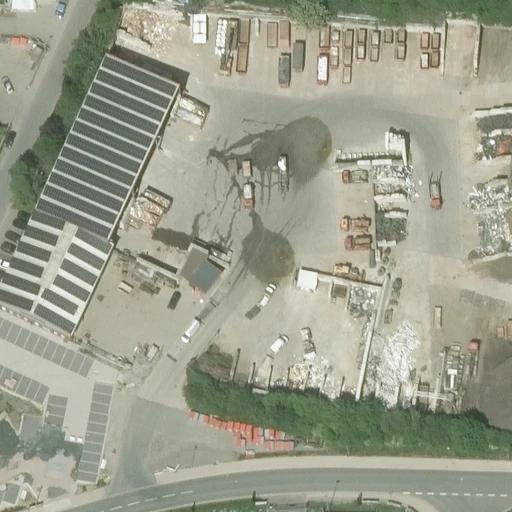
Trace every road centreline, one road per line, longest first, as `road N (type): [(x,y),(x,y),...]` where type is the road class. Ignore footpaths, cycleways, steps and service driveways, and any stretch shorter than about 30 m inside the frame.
road 1 (unclassified): [(464,484),(270,483),(133,500)]
road 2 (unclassified): [(133,500),(130,463),(143,409),(0,375)]
road 3 (residential): [(0,199),(92,0)]
